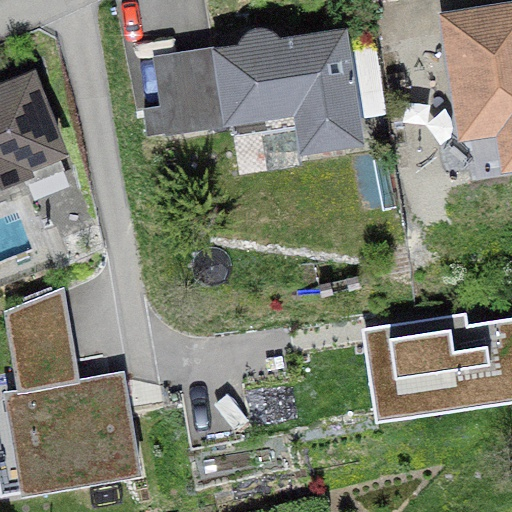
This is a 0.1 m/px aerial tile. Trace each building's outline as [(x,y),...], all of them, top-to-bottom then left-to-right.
[(458,97),(495,91),(506,162),(511,160),(511,13),(447,24),(458,97)] [(265,38),(253,36),(244,42),(241,55),(231,65),(218,67),(216,55),(153,65),(160,108),(140,111),(144,136),(227,123),(226,119),(254,114),(258,136),(298,130),(301,149),(354,141),(338,37),(272,47),(265,38)] [(53,151),(25,81),(0,91),(0,183),(20,176),(16,166),(53,151)] [(22,495),(145,475),(128,374),(79,382),(62,287),(6,310),(23,393),(6,397),(22,495)] [(511,316),(365,339),(377,418),(511,397),(511,316)]
